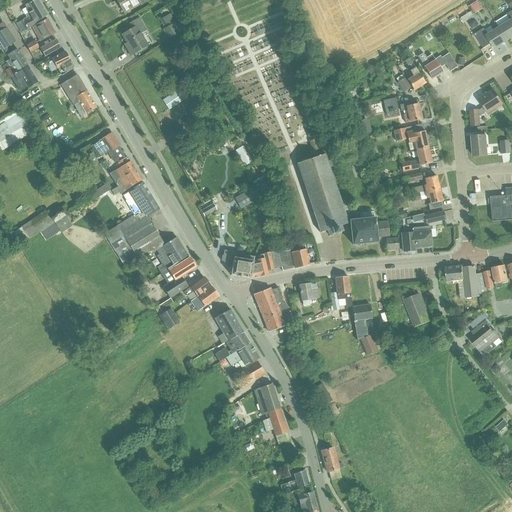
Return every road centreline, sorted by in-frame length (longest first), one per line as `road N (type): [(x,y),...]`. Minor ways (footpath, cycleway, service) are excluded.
road 1 (tertiary): [(233,297),(53,0)]
road 2 (residential): [(233,297),(315,272),(467,257)]
road 3 (tertiary): [(233,297),(297,407),(326,511)]
road 4 (residential): [(511,55),(454,91),(460,174)]
